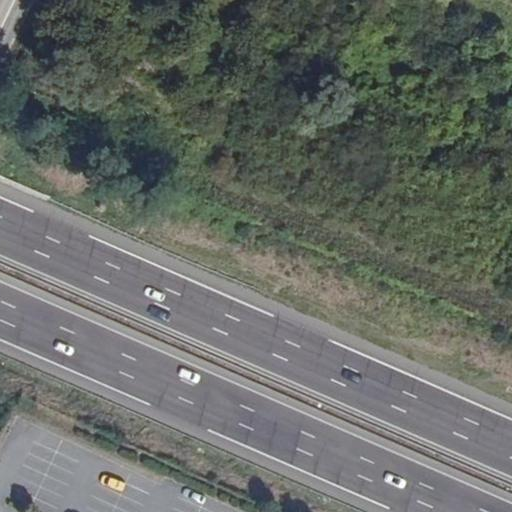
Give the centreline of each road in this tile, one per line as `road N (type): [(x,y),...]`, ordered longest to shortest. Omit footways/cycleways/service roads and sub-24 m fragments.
road 1 (motorway): [(511,443),(0,221)]
road 2 (motorway): [(0,311),(462,511)]
